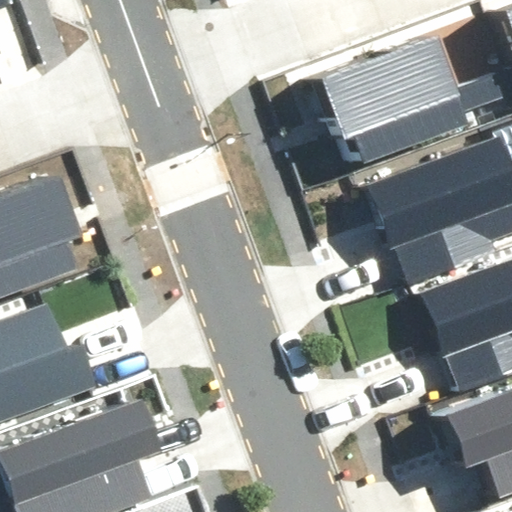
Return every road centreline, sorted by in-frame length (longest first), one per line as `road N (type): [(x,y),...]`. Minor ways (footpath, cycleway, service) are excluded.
road 1 (residential): [(150,67),(318,511)]
road 2 (residential): [(328,0),(150,67)]
road 3 (residential): [(150,67),(0,123)]
